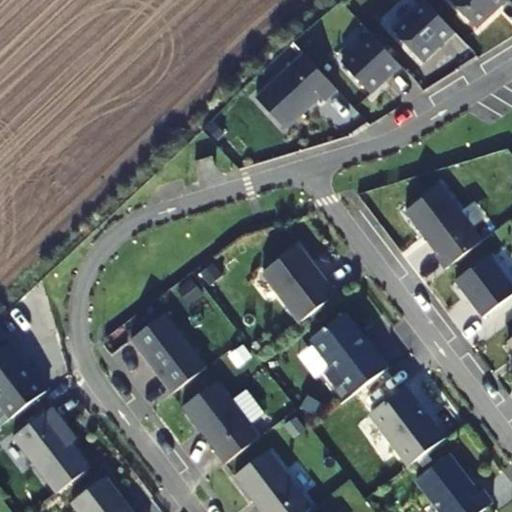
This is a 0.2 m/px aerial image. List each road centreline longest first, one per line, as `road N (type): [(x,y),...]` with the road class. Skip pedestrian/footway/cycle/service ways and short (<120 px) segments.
road 1 (residential): [(195,511),(96,379),(78,341),(76,302),(95,258),(132,221),(309,168)]
road 2 (residential): [(309,168),(511,443)]
road 3 (residential): [(309,168),(397,141),(511,69)]
